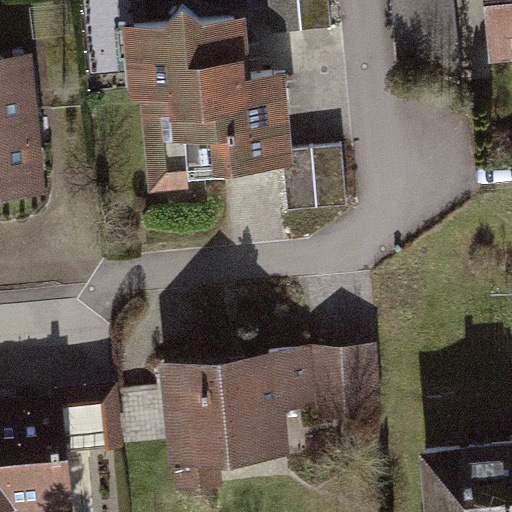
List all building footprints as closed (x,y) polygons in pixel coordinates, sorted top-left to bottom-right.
[(320,0),(271,0),(276,33),(324,28),(320,0)] [(511,0),(460,0),(464,56),(511,53),(511,0)] [(109,82),(222,74),(218,16),(105,24),(109,82)] [(20,53),(0,55),(0,199),(36,196),(20,53)] [(222,74),(109,82),(117,185),(280,173),(272,70),(222,74)] [(337,145),(283,149),(287,209),(341,205),(337,145)] [(372,341),(303,347),(309,420),(380,414),(372,341)] [(282,342),(149,350),(156,468),(289,460),(282,342)] [(47,393),(0,394),(0,507),(52,505),(47,393)] [(511,511),(511,439),(408,446),(412,511),(511,511)]
